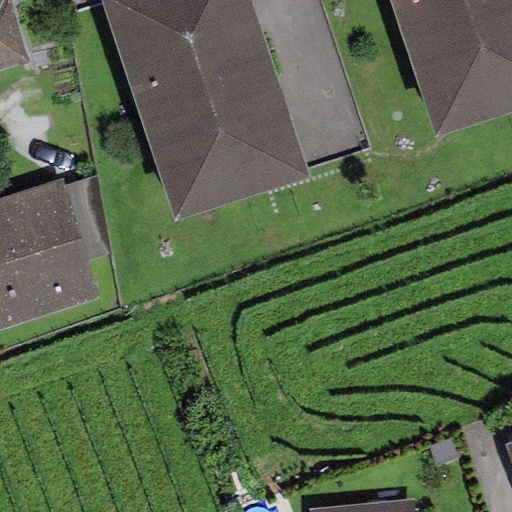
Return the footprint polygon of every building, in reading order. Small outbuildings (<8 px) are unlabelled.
[(2,0),(0,0),(0,76),(28,68),(7,3),(4,4),(2,0)] [(246,0),(118,0),(98,7),(173,232),(308,187),(246,0)] [(511,0),(385,0),(434,150),(511,122),(511,0)] [(61,184),(0,203),(0,336),(100,301),(61,184)] [(511,450),(503,454),(511,477),(511,450)] [(413,511),(412,501),(306,511),(413,511)]
